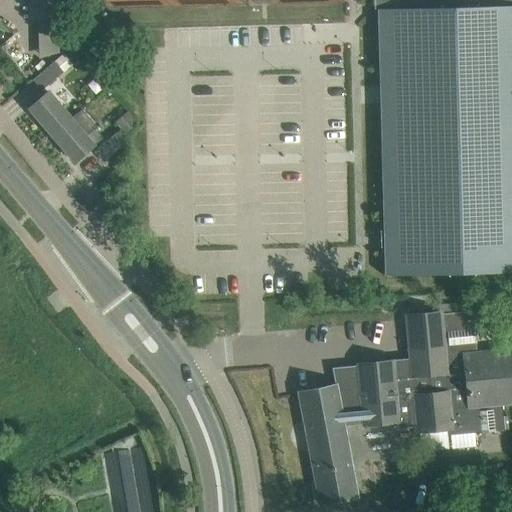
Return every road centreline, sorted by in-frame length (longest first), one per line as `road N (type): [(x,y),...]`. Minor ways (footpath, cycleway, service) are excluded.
road 1 (tertiary): [(230,511),(216,437),(179,367),(129,302),(103,284)]
road 2 (tertiary): [(103,284),(112,316),(198,440),(211,511)]
road 3 (tertiary): [(103,284),(0,164)]
